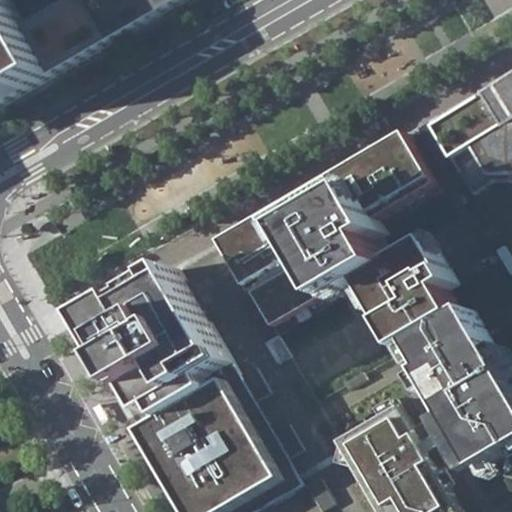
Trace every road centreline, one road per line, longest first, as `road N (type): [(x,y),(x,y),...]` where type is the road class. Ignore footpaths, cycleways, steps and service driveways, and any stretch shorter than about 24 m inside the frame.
road 1 (tertiary): [(0,176),(303,0)]
road 2 (residential): [(0,304),(86,456)]
